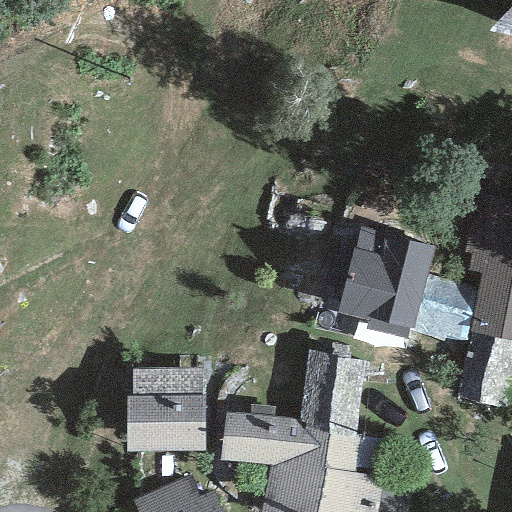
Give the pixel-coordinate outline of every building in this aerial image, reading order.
[(511,42),(511,9),(485,37),(511,42)] [(456,397),(507,408),(511,383),(511,200),(474,193),(461,257),(469,258),(466,274),(481,277),(478,291),(468,343),(456,397)] [(434,250),(359,230),(337,324),(408,341),(412,326),(426,277),(434,250)] [(478,291),(426,277),(412,326),(468,343),(469,337),(478,291)] [(308,351),(297,417),(295,429),(354,437),(367,359),(308,351)] [(125,402),(126,454),(203,453),(202,373),(130,373),(131,401),(125,402)] [(357,440),(354,437),(295,429),(297,417),(225,414),(219,460),(269,467),(260,511),(374,511),(379,480),(352,475),(357,440)] [(221,511),(214,494),(200,499),(189,476),(133,504),(135,511),(221,511)]
